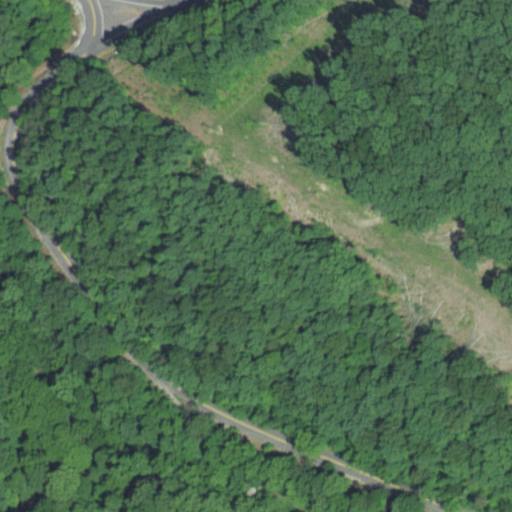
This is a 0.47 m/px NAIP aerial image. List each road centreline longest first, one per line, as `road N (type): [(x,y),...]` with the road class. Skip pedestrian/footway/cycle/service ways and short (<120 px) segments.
road 1 (secondary): [(455,511),(192,396),(138,350),(26,185),(21,142),(59,82),(113,41),(205,0)]
road 2 (residential): [(162,373),(240,487),(244,511)]
